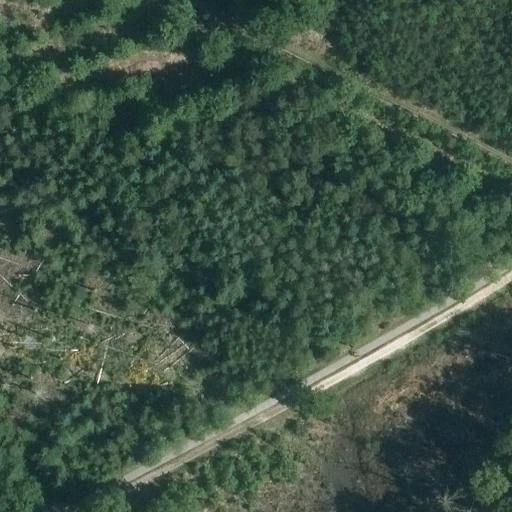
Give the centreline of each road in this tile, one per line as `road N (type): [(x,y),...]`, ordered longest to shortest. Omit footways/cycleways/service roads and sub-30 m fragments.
road 1 (track): [(94,511),(511,283)]
road 2 (track): [(188,0),(511,167)]
